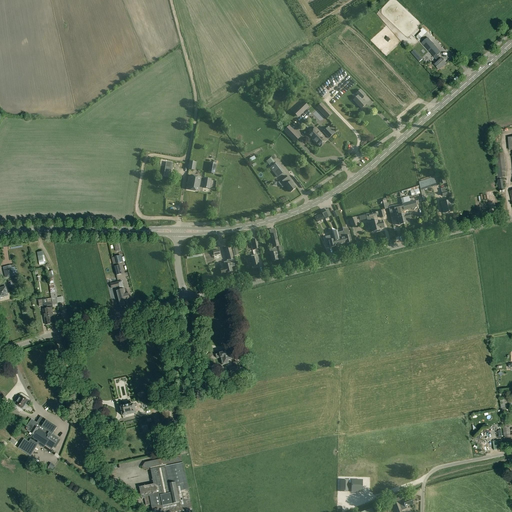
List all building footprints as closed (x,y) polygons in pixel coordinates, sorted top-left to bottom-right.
[(421,31),(418,35),(422,38),(427,32),(431,36),(433,34),(427,28),(425,30),(423,28),(420,30),(421,31)] [(428,38),(421,43),(434,58),(437,61),(434,64),(431,61),(427,65),(434,72),(438,69),(439,70),(446,64),(441,58),(438,55),(440,52),(428,38)] [(357,96),(353,100),(361,109),(367,104),(362,99),(366,95),(361,89),(355,94),(357,96)] [(298,118),(309,107),(304,102),(293,112),(298,118)] [(332,114),(322,103),(316,108),(327,119),(332,114)] [(289,125),(284,131),(294,141),(299,136),(289,125)] [(315,128),(308,135),(315,142),(320,147),(326,141),(321,135),(322,135),(315,128)] [(323,132),(329,138),(334,134),(327,128),(323,132)] [(502,153),(494,154),(497,180),(496,181),(499,191),(505,190),(502,178),(504,178),(502,153)] [(269,165),(274,161),(271,157),(266,161),(269,165)] [(195,171),(196,163),(189,161),(188,170),(195,171)] [(214,175),(217,164),(210,162),(208,173),(214,175)] [(283,173),(276,163),(270,168),(277,178),(283,173)] [(188,188),(188,189),(198,191),(199,187),(203,187),(210,189),(211,180),(204,178),(204,183),(200,182),(201,178),(190,176),(188,188)] [(290,192),(295,188),(286,176),(281,180),(290,192)] [(433,178),(419,183),(421,190),(436,185),(433,178)] [(403,204),(399,205),(400,210),(400,213),(402,217),(403,224),(407,223),(407,220),(411,219),(410,214),(405,215),(404,210),(412,208),(417,207),(415,201),(410,202),(409,197),(401,199),(403,204)] [(450,212),(451,212),(451,211),(452,211),(450,201),(442,203),(445,213),(446,213),(448,213),(448,212),(449,212),(450,212)] [(398,204),(389,207),(391,218),(394,218),(393,211),(395,211),(396,213),(394,214),(396,221),(398,221),(399,225),(403,224),(402,217),(400,213),(400,210),(399,205),(398,204)] [(375,213),(372,214),(373,218),(376,231),(380,230),(378,221),(376,215),(375,213)] [(369,214),(366,215),(368,224),(369,223),(370,228),(371,227),(373,232),(376,231),(373,218),(372,214),(369,214)] [(356,217),(349,220),(352,228),(359,225),(356,217)] [(349,231),(344,232),(345,236),(346,243),(352,242),(350,235),(349,234),(349,231)] [(338,232),(332,233),(333,234),(333,236),(334,239),(336,246),(341,244),(339,237),(338,234),(338,232)] [(344,232),(338,234),(339,237),(341,244),(346,243),(345,236),(344,232)] [(274,247),(279,246),(276,234),(271,235),(274,247)] [(333,236),(325,238),(327,245),(330,245),(330,247),(336,246),(334,239),(333,236)] [(251,259),(248,259),(249,264),(252,263),(253,266),(254,266),(254,267),(256,266),(256,265),(259,265),(258,260),(259,260),(258,257),(257,255),(260,254),(259,248),(255,249),(256,255),(251,256),(251,259)] [(277,252),(276,248),(270,250),(271,254),(270,254),(272,261),(273,261),(273,262),(275,261),(278,260),(277,255),(278,255),(277,252)] [(225,268),(220,270),(221,274),(226,273),(228,273),(230,272),(233,271),(232,267),(235,266),(234,262),(234,258),(228,260),(227,260),(227,262),(224,262),(224,263),(225,265),(224,265),(225,268)] [(16,275),(14,267),(3,270),(5,278),(16,275)] [(47,303),(46,303),(47,307),(52,306),(52,305),(57,304),(57,303),(63,302),(62,297),(56,298),(53,278),(54,278),(53,271),(47,272),(47,273),(49,286),(51,302),(47,303)] [(124,289),(120,290),(124,305),(128,304),(127,300),(129,300),(127,292),(125,293),(124,289)] [(115,291),(119,306),(124,305),(120,290),(115,291)] [(42,300),(38,300),(39,307),(42,306),(43,306),(43,308),(47,307),(46,303),(47,303),(46,299),(42,300)] [(220,358),(222,365),(228,364),(227,361),(232,359),(230,351),(219,353),(219,354),(215,355),(216,358),(220,358)] [(229,368),(230,372),(239,369),(237,362),(233,363),(234,367),(229,368)] [(507,393),(499,394),(501,408),(509,407),(507,393)] [(19,399),(17,401),(16,401),(15,403),(15,404),(22,409),(28,400),(21,395),(21,396),(19,396),(18,398),(19,399)] [(135,413),(133,404),(120,407),(122,416),(135,413)] [(164,428),(172,426),(168,410),(160,412),(164,428)] [(63,411),(59,416),(64,422),(69,418),(63,411)] [(41,416),(36,423),(31,419),(27,426),(29,428),(27,431),(32,434),(30,436),(38,441),(36,443),(30,439),(28,442),(24,439),(18,448),(30,456),(38,444),(43,448),(45,445),(53,450),(55,448),(53,447),(59,438),(52,434),(57,427),(41,416)] [(511,439),(509,439),(508,428),(509,428),(509,425),(502,425),(503,428),(505,449),(511,447),(511,439)] [(152,511),(192,511),(182,463),(180,455),(175,456),(145,463),(145,462),(141,467),(146,470),(150,469),(153,484),(139,487),(141,498),(142,498),(142,499),(144,498),(146,506),(151,504),(152,511)] [(361,480),(351,480),(350,492),(361,492),(361,480)] [(401,511),(400,508),(413,504),(411,498),(403,501),(398,503),(394,504),(394,505),(397,511),(401,511)]
